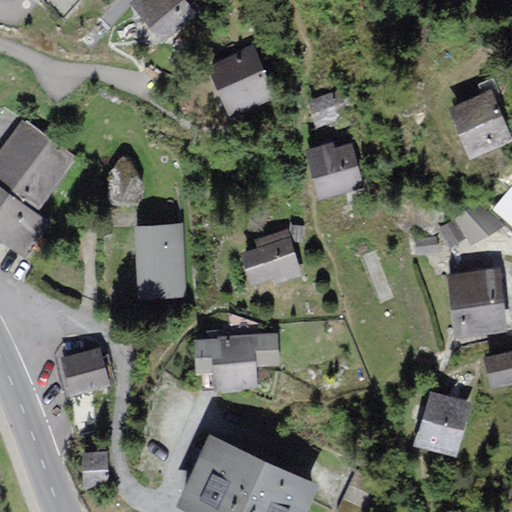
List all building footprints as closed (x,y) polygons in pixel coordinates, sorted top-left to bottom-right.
[(198,16),(185,0),(141,0),(136,4),(166,42),(198,16)] [(273,99),(253,48),(210,64),(230,115),(273,99)] [(309,95),(319,123),(355,109),(345,82),(309,95)] [(511,139),(511,137),(494,91),(452,107),(471,156),(511,139)] [(77,161),(25,123),(0,157),(0,179),(42,210),(77,161)] [(333,147),(330,140),(306,147),(321,195),(361,183),(349,142),(333,147)] [(0,184),(0,237),(27,258),(53,225),(0,184)] [(471,242),(503,224),(478,205),(441,226),(451,243),(466,235),(471,242)] [(293,226),(293,225),(291,238),(302,239),(303,227),(293,226)] [(182,298),(180,226),(138,227),(140,299),(182,298)] [(288,229),(280,232),(257,239),(260,249),(245,254),(255,288),(302,274),(288,229)] [(435,238),(417,239),(417,251),(436,250),(435,238)] [(506,324),(496,269),(449,277),(459,332),(506,324)] [(275,334),(269,334),(214,335),(214,339),(196,339),(197,374),(214,374),(214,386),(257,385),(256,367),(276,366),(275,334)] [(99,358),(97,349),(64,357),(72,393),(112,385),(106,356),(99,358)] [(511,382),(511,352),(486,358),(491,387),(511,382)] [(472,402),(431,392),(418,445),(459,455),(472,402)] [(196,511),(303,511),(318,480),(211,433),(179,504),(196,511)] [(108,488),(107,451),(84,451),(85,489),(108,488)] [(369,511),(383,483),(357,472),(341,508),(348,511),(369,511)]
